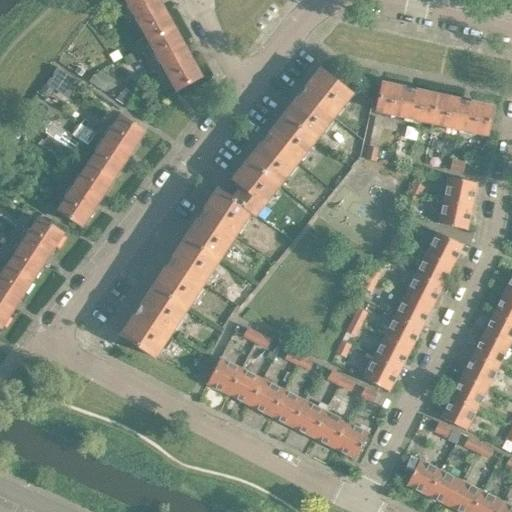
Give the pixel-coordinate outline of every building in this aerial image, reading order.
[(125,0),(130,8),(139,25),(149,41),(174,27),(173,26),(164,11),(158,0),(125,0)] [(174,27),(149,41),(158,57),(167,74),(176,90),(201,76),(192,60),(190,56),(185,47),(183,44),(174,27)] [(116,50),(108,54),(113,61),(121,57),(116,50)] [(133,51),(122,57),(126,64),(138,58),(133,51)] [(81,63),(74,73),(81,77),(87,82),(87,81),(94,72),(88,68),(81,63)] [(284,115),(315,139),(351,94),(320,69),(284,115)] [(376,111),(394,115),(400,87),(382,83),(376,111)] [(394,115),(413,119),(419,91),(415,90),(405,88),(400,87),(394,115)] [(126,88),(116,98),(124,104),(132,92),(126,88)] [(413,119),(431,123),(437,95),(419,91),(413,119)] [(431,123),(450,127),(456,99),(437,95),(431,123)] [(450,127),(468,131),(474,103),(469,102),(470,102),(460,100),(456,99),(450,127)] [(474,103),(468,131),(487,135),(493,107),(474,103)] [(280,184),(315,139),(284,115),(248,160),(280,184)] [(100,147),(89,163),(113,179),(123,163),(126,159),(131,152),(134,147),(144,132),(144,131),(121,116),(110,132),(100,147)] [(52,122),(45,132),(58,141),(68,148),(72,151),(74,152),(77,154),(83,143),(80,140),(72,135),(67,132),(52,122)] [(79,124),(72,135),(80,140),(83,143),(87,146),(95,135),(79,124)] [(48,134),(41,146),(68,163),(74,152),(72,151),(68,148),(58,141),(48,134)] [(4,141),(0,146),(0,170),(3,172),(4,173),(5,174),(11,165),(19,152),(4,141)] [(76,155),(83,160),(84,161),(92,149),(87,146),(83,143),(77,154),(76,155)] [(365,159),(374,161),(377,148),(368,146),(365,159)] [(75,155),(68,165),(76,171),(83,160),(76,155),(75,155)] [(280,184),(248,160),(233,179),(235,181),(233,185),(239,190),(231,200),(250,212),(255,215),(280,184)] [(450,169),(463,172),(465,163),(452,160),(450,169)] [(68,194),(58,210),(81,226),(90,212),(92,210),(102,195),(104,192),(113,179),(89,163),(79,179),(68,194)] [(448,177),(443,200),(471,206),(476,183),(448,177)] [(415,183),(409,194),(417,199),(423,187),(415,183)] [(217,190),(185,239),(218,261),(250,212),(231,200),(217,190)] [(417,199),(409,194),(403,206),(411,211),(417,199)] [(471,206),(443,200),(438,223),(466,229),(471,206)] [(18,249),(8,264),(32,280),(41,266),(42,264),(53,248),(63,233),(49,224),(40,218),(39,217),(28,233),(18,249)] [(400,225),(394,237),(402,241),(408,229),(400,225)] [(436,232),(426,253),(452,266),(462,245),(436,232)] [(402,241),(394,237),(388,249),(396,253),(402,241)] [(185,239),(153,287),(186,308),(218,261),(185,239)] [(5,242),(0,248),(0,249),(9,255),(14,248),(5,242)] [(426,253),(415,274),(441,287),(452,266),(426,253)] [(0,326),(1,328),(12,312),(14,308),(19,300),(22,296),(32,280),(8,264),(0,276),(0,326)] [(373,264),(367,276),(376,280),(382,268),(373,264)] [(415,274),(405,295),(431,308),(441,287),(415,274)] [(376,280),(367,276),(361,288),(370,292),(376,280)] [(153,287),(121,335),(154,357),(186,308),(153,287)] [(405,295),(394,316),(420,328),(431,308),(405,295)] [(358,308),(352,320),(360,324),(366,312),(358,308)] [(394,316),(384,336),(410,349),(420,328),(394,316)] [(360,324),(352,320),(346,332),(354,336),(360,324)] [(243,336),(254,342),(259,334),(247,328),(243,336)] [(259,334),(254,342),(266,348),(270,340),(259,334)] [(384,336),(373,357),(399,370),(410,349),(384,336)] [(335,353),(344,357),(350,345),(341,341),(335,353)] [(285,358),(296,364),(301,355),(289,349),(285,358)] [(301,355),(296,364),(308,370),(312,361),(301,355)] [(399,370),(373,357),(363,378),(389,391),(399,370)] [(207,384),(228,394),(241,369),(220,358),(207,384)] [(228,394),(249,405),(262,379),(241,369),(228,394)] [(327,379),(339,385),(343,377),(331,371),(327,379)] [(343,377),(339,385),(350,391),(354,383),(343,377)] [(249,405),(270,416),(283,390),(262,379),(249,405)] [(360,396),(381,406),(385,398),(364,388),(360,396)] [(270,416),(291,427),(304,401),(283,390),(270,416)] [(291,427),(312,437),(325,412),(304,401),(291,427)] [(312,437),(334,448),(347,422),(325,412),(312,437)] [(347,422),(334,448),(355,459),(368,433),(347,422)] [(434,431),(446,437),(450,429),(438,423),(434,431)] [(511,425),(503,446),(511,449),(511,425)] [(463,445),(476,452),(480,443),(467,437),(463,445)] [(480,443),(476,452),(488,458),(492,450),(480,443)] [(406,485),(427,495),(440,470),(419,460),(406,485)] [(427,495),(448,506),(461,481),(440,470),(427,495)] [(448,506),(460,511),(471,511),(482,491),(461,481),(448,506)] [(471,511),(497,511),(503,502),(482,491),(471,511)] [(497,511),(511,511),(511,506),(503,502),(497,511)]
